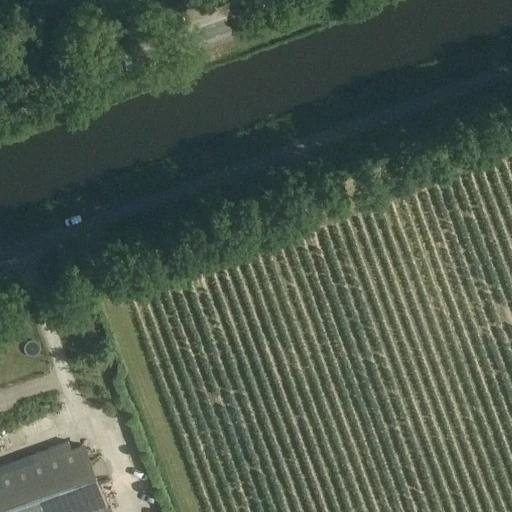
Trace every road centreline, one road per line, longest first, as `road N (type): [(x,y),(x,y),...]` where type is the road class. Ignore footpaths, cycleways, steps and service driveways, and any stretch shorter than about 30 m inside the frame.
road 1 (unclassified): [(511,70),(0,256)]
road 2 (unclassified): [(0,116),(323,0)]
